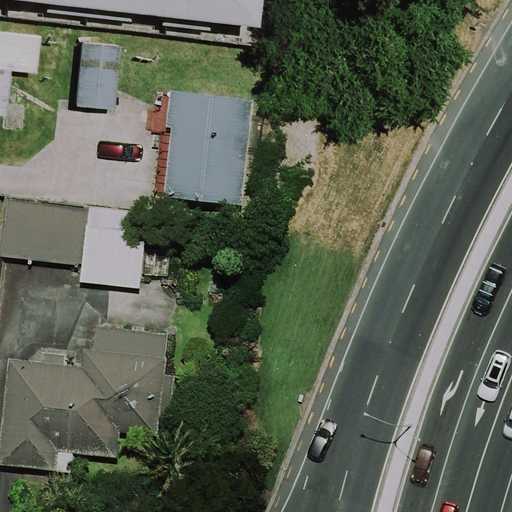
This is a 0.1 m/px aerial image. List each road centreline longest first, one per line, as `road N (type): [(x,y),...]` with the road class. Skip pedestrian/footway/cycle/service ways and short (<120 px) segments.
road 1 (trunk): [(329,511),(344,452),(511,73)]
road 2 (trunk): [(511,374),(464,511)]
